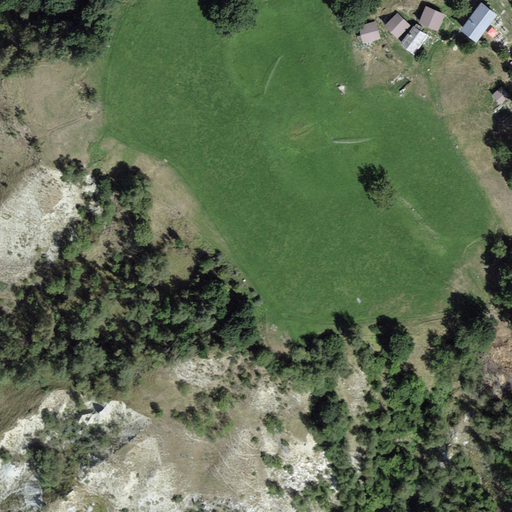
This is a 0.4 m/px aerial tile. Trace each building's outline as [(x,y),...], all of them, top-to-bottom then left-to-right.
[(479,3),(458,31),(473,43),(495,14),(479,3)] [(442,15),(424,8),(418,23),(436,30),(442,15)] [(408,26),(395,14),(382,27),(395,39),(408,26)] [(374,23),(358,27),(362,44),(378,40),(374,23)] [(411,26),(397,45),(410,55),(425,36),(411,26)] [(500,102),(510,92),(501,83),(491,92),(500,102)]
